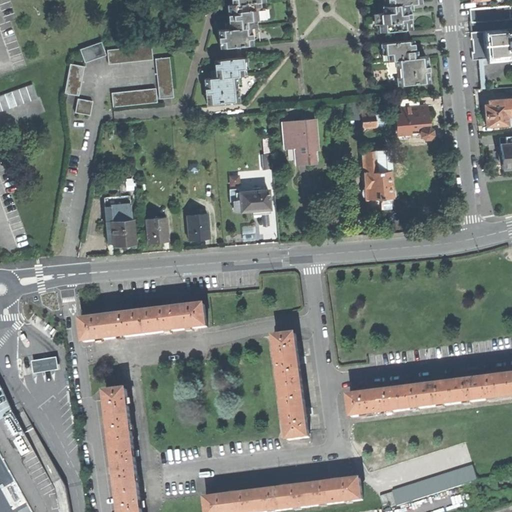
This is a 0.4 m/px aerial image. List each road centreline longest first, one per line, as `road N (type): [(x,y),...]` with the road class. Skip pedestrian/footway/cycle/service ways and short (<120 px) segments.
road 1 (residential): [(0,288),(68,274),(477,237)]
road 2 (residential): [(447,0),(477,237)]
